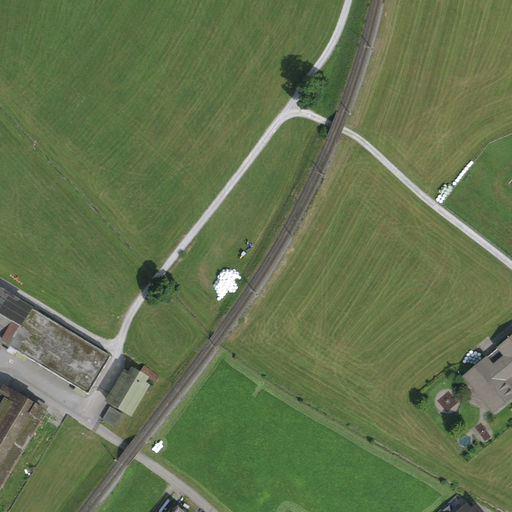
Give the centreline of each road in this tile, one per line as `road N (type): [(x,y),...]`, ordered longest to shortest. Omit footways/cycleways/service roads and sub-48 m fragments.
road 1 (track): [(347,0),(324,59),(131,314),(122,354)]
road 2 (track): [(283,114),(307,113),(349,132),(511,264)]
road 3 (residential): [(212,511),(85,420)]
